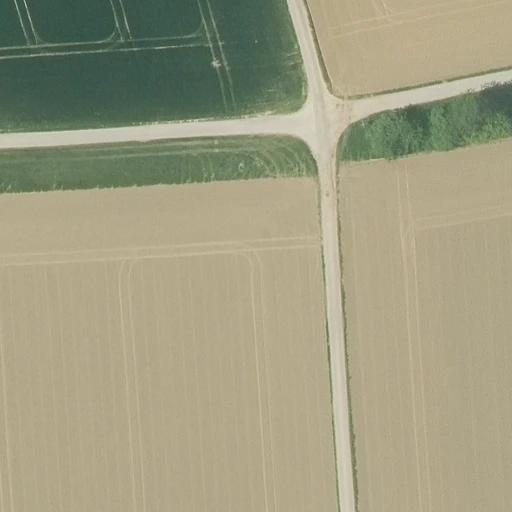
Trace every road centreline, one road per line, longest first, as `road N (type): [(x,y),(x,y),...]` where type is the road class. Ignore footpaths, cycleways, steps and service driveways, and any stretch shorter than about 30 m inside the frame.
road 1 (track): [(345,511),(324,119)]
road 2 (track): [(0,141),(324,119)]
road 3 (track): [(511,79),(324,119)]
road 4 (track): [(324,119),(290,0)]
